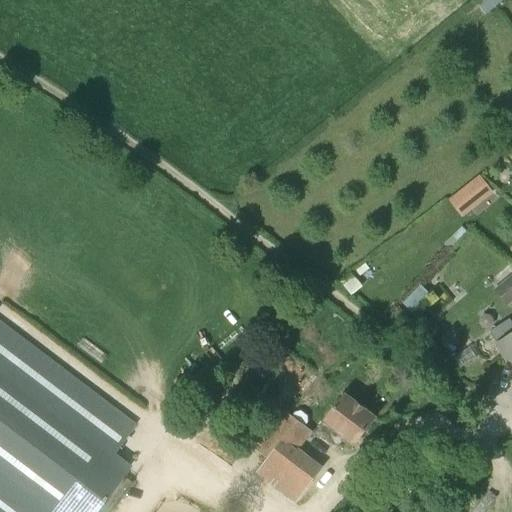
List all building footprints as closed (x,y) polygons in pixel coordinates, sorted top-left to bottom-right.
[(480,0),(477,3),(487,14),(502,0),(480,0)] [(463,216),(498,192),(485,172),(450,196),(463,216)] [(262,261),(252,253),(245,261),(256,269),(262,261)] [(494,279),(500,285),(494,291),(507,306),(511,301),(511,267),(510,265),(494,279)] [(351,273),(341,281),(352,295),(362,286),(351,273)] [(93,511),(129,466),(113,454),(135,425),(0,322),(0,511),(93,511)] [(511,336),(498,345),(507,359),(511,357),(511,336)] [(188,389),(198,404),(221,387),(211,373),(188,389)] [(316,432),(337,448),(346,437),(355,444),(375,417),(345,395),(316,432)] [(295,502),(306,488),(320,468),(297,450),(311,431),(294,418),(279,437),(270,430),(248,458),(245,463),(256,472),(295,502)]
